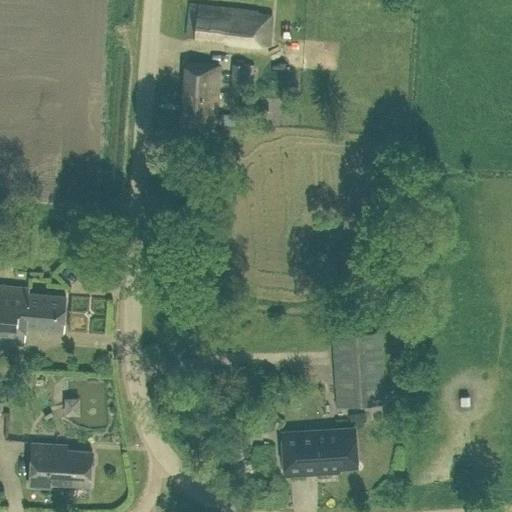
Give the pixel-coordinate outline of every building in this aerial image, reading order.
[(256,10),(187,3),(183,39),(253,46),(253,42),(268,43),(270,15),(256,14),(256,10)] [(340,69),(342,47),(310,45),(309,66),(340,69)] [(218,64),(186,62),(182,119),(213,122),(218,64)] [(252,64),(232,63),(230,93),(251,94),(252,64)] [(282,138),(283,106),(270,106),(269,138),(282,138)] [(29,286),(0,283),(0,340),(24,343),(25,326),(63,329),(65,294),(28,291),(29,286)] [(385,403),(380,330),(331,334),(337,407),(385,403)] [(92,399),(93,415),(103,415),(103,399),(92,399)] [(70,414),(84,413),(83,401),(70,401),(70,414)] [(357,464),(354,427),(282,431),(285,472),(330,470),(330,466),(357,464)] [(56,442),(32,441),(29,485),(63,487),(64,482),(90,484),(91,464),(93,462),(94,455),(91,453),(92,449),(67,447),(67,446),(56,445),(56,442)]
